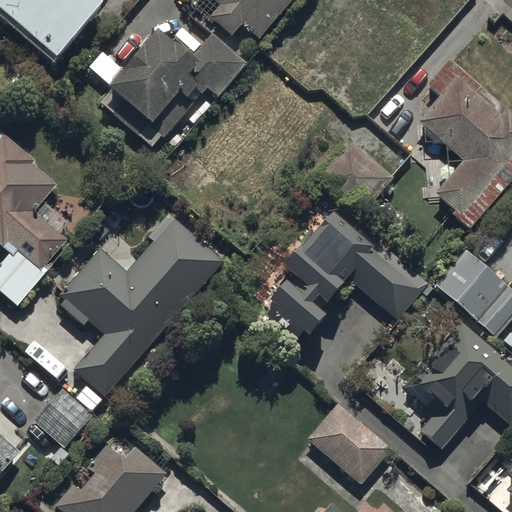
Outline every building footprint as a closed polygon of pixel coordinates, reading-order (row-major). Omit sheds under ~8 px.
[(92,0),(0,0),(0,20),(4,24),(8,19),(51,57),(97,4),(92,0)] [(210,0),(217,6),(208,17),(230,36),(240,24),(258,39),(290,0),(210,0)] [(388,15),(370,0),(349,0),(309,45),(333,66),(323,76),(359,108),(421,36),(392,11),(388,15)] [(190,59),(154,28),(104,87),(109,91),(99,102),(151,146),(159,136),(162,138),(205,87),(217,97),(245,63),(211,34),(190,59)] [(454,77),(416,120),(461,160),(433,193),(454,212),(451,215),(468,230),(511,179),(511,116),(504,110),(498,116),(454,77)] [(32,160),(0,133),(0,245),(9,253),(0,263),(0,293),(15,306),(44,272),(40,268),(64,239),(31,212),(53,185),(28,164),(32,160)] [(392,177),(344,138),(310,181),(358,219),(392,177)] [(285,280),(268,299),(309,332),(323,314),(309,303),(315,295),(323,302),(344,277),(396,318),(425,282),(377,243),(374,248),(327,211),(279,264),(293,277),(288,283),(285,280)] [(124,272),(97,249),(56,295),(62,300),(58,304),(81,326),(87,320),(103,334),(70,370),(85,383),(72,397),(60,387),(31,419),(62,448),(94,413),(92,412),(222,262),(165,213),(145,236),(151,241),(124,272)] [(511,317),(511,288),(464,249),(433,287),(495,338),(511,317)] [(438,406),(417,430),(440,449),(480,401),(507,424),(511,418),(511,358),(508,355),(504,360),(456,320),(411,375),(419,381),(414,386),(438,406)] [(337,407),(307,442),(360,488),(391,453),(337,407)] [(0,472),(19,451),(0,434),(0,472)] [(114,455),(103,446),(85,467),(92,473),(80,488),(72,480),(52,505),(60,511),(130,511),(163,472),(125,441),(114,455)]
